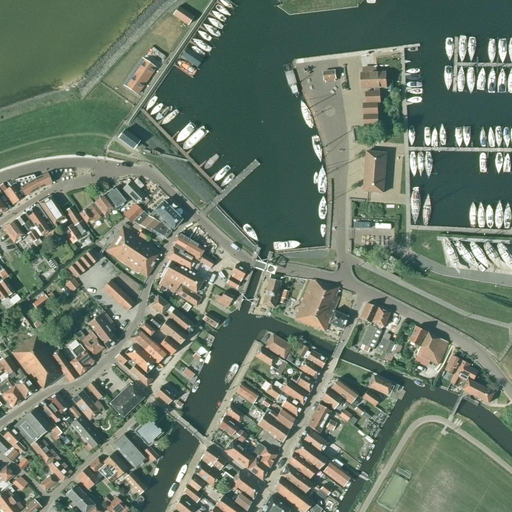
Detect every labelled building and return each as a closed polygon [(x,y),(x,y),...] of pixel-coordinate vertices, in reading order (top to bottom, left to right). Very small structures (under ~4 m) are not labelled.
[(193,17),(192,16),(178,7),(172,15),(187,25),(193,17)] [(124,86),(137,95),(155,68),(142,59),(124,86)] [(324,80),(336,79),(335,71),(323,72),(324,80)] [(386,88),(386,72),(376,73),(375,71),(363,72),(363,73),(360,74),(361,89),(374,88),(374,92),(366,92),(366,104),(363,104),(364,126),(377,125),(377,103),(380,103),(379,92),(379,88),(386,88)] [(133,149),(139,141),(124,130),(118,138),(133,149)] [(366,152),(363,192),(383,193),(386,153),(366,152)] [(38,189),(50,183),(46,174),(35,179),(33,175),(11,181),(8,183),(10,187),(3,192),(13,205),(23,198),(38,189)] [(140,199),(144,196),(130,181),(122,189),(136,203),(141,208),(145,204),(140,199)] [(127,202),(115,187),(104,195),(116,210),(127,202)] [(104,216),(114,208),(104,195),(94,203),(104,216)] [(67,220),(64,216),(50,196),(38,203),(56,228),(60,225),(67,220)] [(163,201),(148,216),(143,212),(133,222),(138,225),(140,223),(164,237),(172,229),(181,220),(163,201)] [(53,227),(46,218),(37,204),(33,207),(25,213),(15,219),(20,226),(35,246),(41,243),(38,239),(39,238),(33,229),(32,230),(31,228),(35,226),(41,236),(49,231),(49,230),(53,227)] [(133,222),(143,212),(134,204),(123,215),(131,224),(133,222)] [(95,222),(100,218),(91,205),(79,214),(86,223),(92,218),(95,222)] [(179,209),(185,216),(189,212),(183,205),(179,209)] [(81,235),(88,231),(81,221),(71,207),(65,211),(75,226),(81,235)] [(13,221),(3,229),(13,243),(24,235),(13,221)] [(160,252),(131,232),(127,230),(129,227),(124,224),(122,226),(121,226),(105,252),(115,258),(138,274),(138,273),(146,278),(157,260),(155,259),(160,252)] [(371,232),(388,233),(388,224),(371,224),(371,232)] [(75,226),(73,227),(71,225),(63,230),(72,243),(80,238),(80,237),(81,235),(75,226)] [(146,241),(150,235),(141,230),(138,236),(146,241)] [(181,252),(187,239),(178,233),(171,246),(181,252)] [(199,242),(205,248),(210,242),(204,236),(199,242)] [(204,249),(187,239),(181,252),(182,252),(197,260),(195,263),(208,271),(214,261),(201,253),(204,249)] [(195,260),(186,255),(172,247),(166,258),(180,266),(190,271),(195,260)] [(89,251),(68,269),(76,278),(97,260),(89,251)] [(203,279),(192,273),(171,261),(163,275),(164,276),(160,284),(174,292),(180,284),(195,293),(203,279)] [(242,279),(246,271),(236,265),(231,273),(233,275),(231,277),(240,282),(241,279),(242,279)] [(280,281),(281,276),(270,274),(269,279),(268,279),(261,305),(273,308),(280,281)] [(239,283),(229,277),(225,283),(235,289),(239,283)] [(79,286),(72,278),(65,284),(71,292),(79,286)] [(13,292),(4,279),(0,281),(0,286),(8,296),(13,292)] [(134,303),(110,280),(101,289),(126,312),(134,303)] [(342,329),(347,317),(333,311),(338,297),(335,296),(338,288),(311,280),(294,320),(324,332),(327,323),(342,329)] [(201,297),(192,291),(182,285),(176,294),(195,307),(201,297)] [(288,292),(282,290),(279,302),(283,304),(285,299),(286,300),(288,292)] [(227,308),(234,296),(224,291),(220,297),(217,295),(214,300),(227,308)] [(49,301),(44,295),(32,304),(36,310),(49,301)] [(150,307),(161,315),(169,305),(157,296),(156,297),(150,307)] [(186,312),(190,306),(186,303),(181,308),(186,312)] [(370,324),(377,308),(366,303),(359,318),(370,324)] [(382,327),(389,313),(378,308),(361,344),(372,349),(381,331),(382,327)] [(174,309),(166,318),(188,336),(196,326),(174,309)] [(115,327),(109,319),(103,312),(88,323),(94,331),(108,349),(116,341),(109,332),(115,327)] [(214,328),(219,321),(206,313),(202,320),(214,328)] [(157,328),(161,324),(153,317),(150,322),(157,328)] [(23,328),(27,325),(20,318),(17,321),(23,328)] [(166,320),(159,329),(179,345),(186,336),(166,320)] [(138,328),(148,338),(154,331),(144,321),(138,328)] [(409,342),(421,347),(428,332),(416,327),(409,342)] [(155,343),(148,338),(138,328),(129,339),(136,344),(146,353),(155,343)] [(92,357),(104,348),(96,338),(91,333),(84,338),(80,331),(75,335),(92,357)] [(393,343),(388,340),(390,336),(385,333),(379,344),(379,343),(376,348),(382,351),(388,354),(393,343)] [(421,348),(421,347),(417,355),(424,358),(430,361),(438,365),(448,343),(434,336),(428,333),(421,348)] [(50,356),(35,335),(11,353),(40,392),(63,374),(64,374),(50,356)] [(265,347),(277,355),(283,358),(291,346),(272,335),(265,347)] [(170,356),(178,347),(166,336),(161,343),(154,337),(151,340),(170,356)] [(146,373),(155,363),(134,343),(124,353),(146,373)] [(155,343),(146,353),(157,364),(166,354),(155,343)] [(397,345),(393,343),(385,360),(389,362),(397,345)] [(71,351),(76,357),(69,363),(79,375),(89,368),(88,367),(89,366),(90,366),(92,364),(92,362),(93,361),(85,350),(84,351),(79,344),(71,351)] [(302,358),(304,359),(305,360),(321,369),(326,359),(311,351),(310,352),(307,350),(307,349),(301,345),(296,354),(302,358)] [(270,366),(276,358),(260,347),(254,356),(270,366)] [(77,377),(58,350),(50,356),(64,374),(63,374),(69,383),(77,377)] [(122,365),(129,358),(121,351),(114,358),(122,365)] [(453,375),(461,360),(452,356),(445,370),(453,375)] [(7,376),(16,370),(7,357),(0,361),(0,381),(5,378),(2,374),(4,372),(7,376)] [(305,360),(304,359),(298,369),(315,380),(321,369),(305,360)] [(461,380),(466,383),(468,379),(473,382),(478,372),(468,367),(470,364),(462,360),(450,383),(458,387),(461,380)] [(279,375),(287,364),(283,361),(275,372),(279,375)] [(146,386),(152,379),(135,364),(129,371),(146,386)] [(25,377),(21,372),(19,369),(14,373),(18,380),(14,383),(15,384),(14,385),(24,399),(35,390),(25,377)] [(308,393),(314,382),(301,373),(294,384),(308,393)] [(396,391),(398,386),(391,383),(390,383),(374,376),(371,381),(370,382),(369,384),(369,386),(369,387),(386,395),(389,388),(396,391)] [(2,391),(10,385),(5,378),(0,381),(0,393),(3,392),(2,391)] [(302,405),(308,394),(285,379),(282,385),(275,381),(272,386),(279,390),(302,405)] [(354,407),(357,403),(354,400),(358,394),(338,379),(330,389),(350,404),(351,404),(354,407)] [(468,379),(466,383),(463,390),(489,403),(494,392),(473,382),(468,379)] [(98,400),(104,395),(92,381),(86,386),(98,400)] [(253,404),(258,395),(240,383),(235,392),(253,404)] [(122,418),(143,398),(130,384),(109,404),(122,418)] [(272,386),(273,386),(271,384),(265,392),(276,400),(278,397),(285,402),(281,407),(296,417),(302,406),(279,390),(272,386)] [(13,407),(24,399),(14,386),(3,395),(13,407)] [(167,405),(174,398),(160,386),(154,394),(167,405)] [(178,392),(172,387),(168,392),(174,397),(178,392)] [(333,409),(341,399),(326,388),(320,400),(333,409)] [(374,406),(379,400),(367,390),(362,397),(374,406)] [(98,411),(102,407),(97,401),(93,404),(81,391),(72,400),(89,420),(99,411),(98,411)] [(65,420),(68,418),(63,412),(69,407),(56,393),(47,399),(60,415),(59,415),(65,420)] [(37,406),(34,408),(49,428),(50,427),(57,436),(60,433),(53,424),(61,417),(59,414),(45,398),(37,406)] [(270,403),(264,399),(261,403),(267,407),(270,403)] [(318,404),(312,415),(325,422),(330,412),(318,404)] [(251,421),(243,415),(229,405),(223,417),(235,426),(241,418),(254,427),(255,425),(251,421)] [(79,415),(72,406),(69,409),(76,418),(79,415)] [(363,411),(364,411),(357,406),(354,409),(361,415),(361,414),(367,419),(369,416),(363,411)] [(23,418),(39,437),(49,428),(34,408),(23,417),(23,418)] [(270,411),(267,415),(275,420),(288,430),(295,418),(281,408),(277,415),(270,411)] [(343,410),(339,416),(341,417),(347,422),(351,416),(343,410)] [(282,443),(288,431),(264,413),(257,425),(282,443)] [(374,414),(367,421),(370,425),(377,417),(374,414)] [(319,434),(325,422),(312,415),(306,426),(319,434)] [(92,449),(100,441),(91,430),(92,429),(80,416),(70,424),(87,444),(85,446),(89,451),(91,448),(92,449)] [(147,446),(161,433),(154,425),(155,424),(149,417),(134,431),(147,446)] [(218,426),(231,436),(234,433),(239,437),(236,440),(241,443),(247,435),(223,417),(218,426)] [(32,448),(40,442),(37,438),(39,437),(23,418),(13,426),(30,445),(32,448)] [(336,423),(330,420),(325,427),(331,431),(336,423)] [(20,454),(24,449),(17,442),(21,438),(8,424),(0,431),(0,434),(12,446),(20,454)] [(327,460),(329,462),(331,463),(334,459),(322,450),(327,443),(306,427),(300,439),(326,459),(327,460)] [(55,442),(59,439),(53,432),(50,435),(55,442)] [(127,461),(139,450),(123,434),(112,444),(127,461)] [(18,454),(10,446),(0,436),(0,451),(2,454),(3,454),(10,461),(18,454)] [(326,459),(299,439),(293,451),(318,470),(319,469),(326,459)] [(42,440),(40,442),(32,448),(45,464),(55,455),(42,440)] [(251,463),(255,458),(249,454),(232,441),(224,451),(242,466),(247,469),(251,463)] [(275,455),(264,448),(258,444),(249,454),(255,458),(257,459),(268,469),(275,455)] [(151,462),(157,456),(149,447),(142,453),(151,462)] [(206,448),(199,461),(209,469),(212,465),(219,470),(225,462),(218,457),(206,448)] [(146,459),(139,450),(127,461),(135,469),(146,459)] [(287,463),(300,473),(308,479),(316,469),(307,463),(293,452),(287,463)] [(46,464),(54,474),(62,467),(64,469),(66,467),(56,456),(46,464)] [(95,477),(99,473),(98,471),(104,465),(97,457),(86,467),(76,477),(87,489),(89,488),(90,488),(92,486),(92,485),(98,480),(95,477)] [(98,471),(99,473),(116,491),(117,490),(129,504),(145,488),(125,466),(124,467),(114,457),(98,471)] [(28,462),(23,458),(17,466),(22,470),(28,462)] [(257,459),(255,458),(251,463),(247,469),(262,481),(268,469),(257,459)] [(220,477),(209,469),(199,461),(193,472),(212,487),(213,485),(215,487),(217,485),(215,483),(220,477)] [(350,477),(331,463),(329,462),(322,471),(343,487),(350,477)] [(320,490),(312,484),(286,464),(279,477),(303,495),(309,488),(317,494),(320,490)] [(8,486),(10,484),(7,481),(14,476),(5,467),(0,470),(0,476),(2,480),(8,486)] [(71,473),(66,467),(64,469),(62,467),(54,474),(61,482),(68,476),(71,473)] [(252,500),(258,487),(238,472),(232,480),(229,478),(230,477),(224,472),(222,476),(226,479),(224,482),(228,485),(227,486),(234,491),(236,488),(252,500)] [(193,474),(187,484),(192,488),(196,492),(203,483),(193,474)] [(44,491),(54,482),(49,476),(39,485),(44,491)] [(19,477),(15,480),(21,486),(25,482),(19,477)] [(319,511),(321,509),(312,502),(279,477),(273,489),(302,511),(304,511),(308,507),(313,511),(312,511),(319,511)] [(201,496),(192,488),(187,484),(183,492),(196,503),(201,496)] [(331,490),(323,484),(319,489),(327,495),(331,490)] [(81,511),(100,511),(89,500),(90,500),(89,499),(88,499),(84,495),(85,495),(84,494),(75,485),(65,494),(81,511)] [(0,508),(1,509),(14,499),(7,489),(0,494),(0,508)] [(244,511),(245,511),(251,501),(236,489),(233,493),(237,496),(233,502),(244,511)] [(221,511),(244,511),(223,495),(214,506),(221,511)] [(287,511),(289,510),(270,496),(260,511),(287,511)] [(108,511),(115,511),(123,504),(117,497),(105,508),(108,511)] [(199,511),(194,508),(195,508),(181,497),(174,509),(178,511),(199,511)] [(16,511),(22,508),(14,499),(1,509),(3,511),(16,511)] [(35,511),(41,507),(34,500),(20,511),(35,511)]
